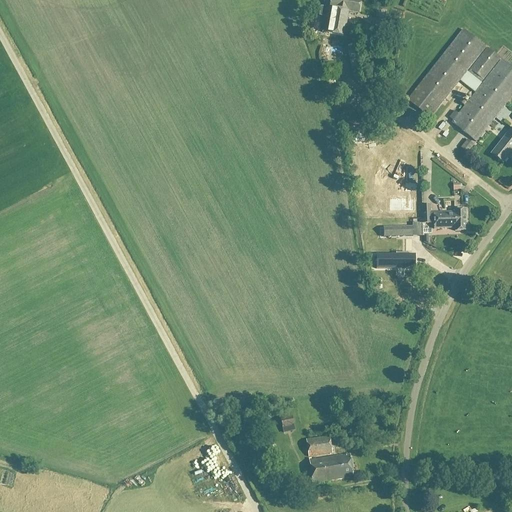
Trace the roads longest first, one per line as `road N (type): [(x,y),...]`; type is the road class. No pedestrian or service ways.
road 1 (track): [(0,32),(259,511)]
road 2 (unclassified): [(405,511),(406,446),(433,343),(460,280),(511,204)]
